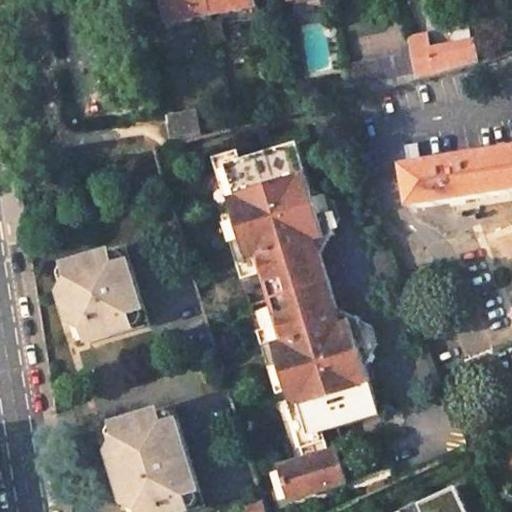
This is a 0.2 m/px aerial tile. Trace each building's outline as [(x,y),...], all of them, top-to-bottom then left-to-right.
[(163,0),(168,20),(210,13),(207,0),(163,0)] [(207,0),(210,13),(253,4),(252,0),(207,0)] [(412,53),(417,80),(479,63),(475,42),(431,49),(428,35),(409,39),(412,53)] [(349,64),(355,96),(417,80),(412,53),(349,64)] [(290,90),(294,113),(313,108),(309,86),(290,90)] [(275,93),(279,117),(280,117),(294,113),(290,90),(275,93)] [(166,117),(171,145),(201,137),(196,111),(166,117)] [(342,326),(315,243),(327,239),(323,226),(314,229),(308,209),(318,206),(298,147),(226,169),(237,199),(229,202),(235,218),(243,245),(231,249),(239,270),(259,263),(273,303),(287,347),(267,354),(273,373),(282,371),(292,398),(295,409),(304,405),(315,436),(327,431),(385,412),(367,357),(358,360),(351,338),(359,336),(355,323),(342,326)] [(511,149),(408,166),(414,209),(457,202),(511,193),(511,149)] [(215,172),(226,203),(229,202),(237,199),(226,169),(215,172)] [(337,236),(326,204),(318,206),(308,209),(314,229),(323,226),(327,239),(337,236)] [(243,245),(235,218),(222,222),(231,249),(243,245)] [(149,326),(127,247),(66,264),(67,265),(71,282),(65,284),(61,293),(70,322),(75,326),(82,324),(88,341),(89,343),(149,326)] [(273,303),(259,263),(239,270),(252,309),(273,303)] [(61,274),(65,284),(71,282),(67,265),(64,266),(61,274)] [(252,309),(267,354),(287,347),(273,303),(252,309)] [(374,355),(363,320),(355,323),(359,336),(351,338),(358,360),(367,357),(374,355)] [(88,341),(82,324),(75,326),(79,338),(84,342),(88,341)] [(273,373),(282,400),(292,398),(282,371),(273,373)] [(327,431),(315,436),(304,405),(295,409),(311,457),(334,450),(327,431)] [(106,453),(121,505),(127,509),(135,506),(136,511),(190,511),(201,509),(173,409),(112,424),(112,427),(116,444),(110,446),(106,453)] [(106,433),(110,446),(116,444),(112,427),(109,428),(106,433)] [(293,496),(295,502),(328,492),(326,488),(354,480),(351,470),(343,447),(334,450),(311,457),(284,466),(293,496)] [(468,511),(457,487),(419,505),(422,511),(468,511)] [(264,502),(249,506),(251,511),(266,511),(265,506),(264,502)]
